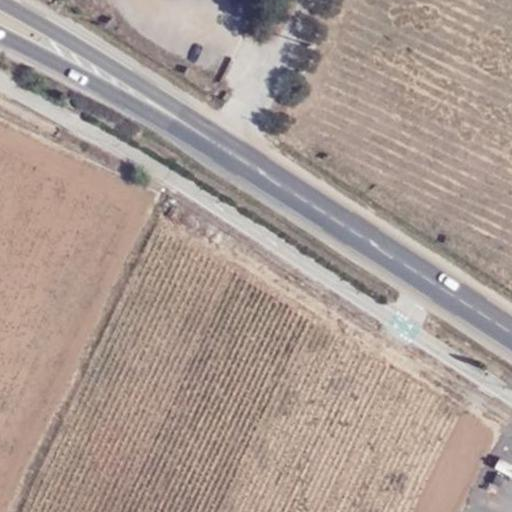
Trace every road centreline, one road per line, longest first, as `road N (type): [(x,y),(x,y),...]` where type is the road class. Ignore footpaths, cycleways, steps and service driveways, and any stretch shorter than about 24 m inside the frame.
road 1 (primary): [(226,148),(511,334)]
road 2 (primary): [(226,148),(0,3)]
road 3 (primary): [(0,30),(226,148)]
